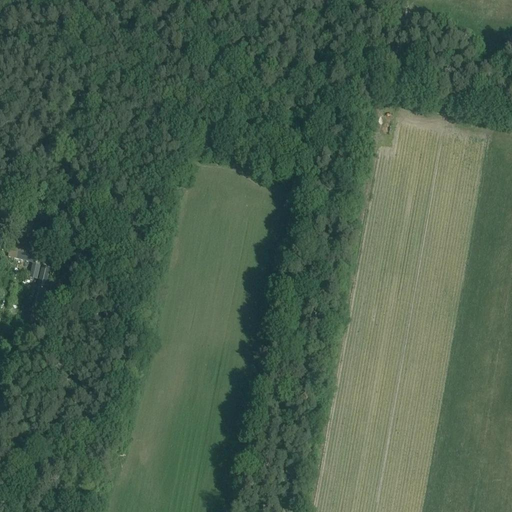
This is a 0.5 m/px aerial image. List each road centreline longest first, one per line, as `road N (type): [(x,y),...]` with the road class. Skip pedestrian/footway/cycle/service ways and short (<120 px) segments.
road 1 (track): [(511,123),(401,99),(415,0)]
road 2 (track): [(90,0),(72,140),(46,201)]
